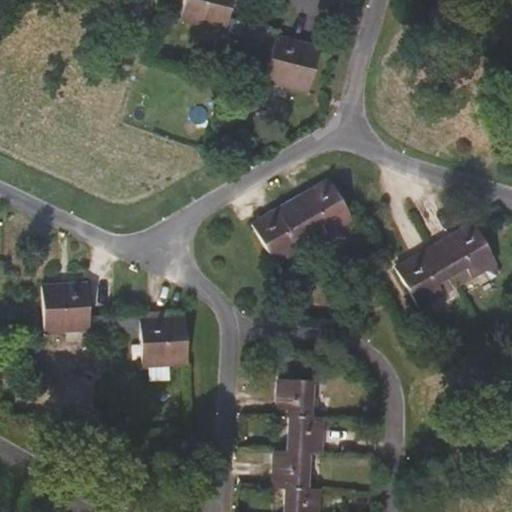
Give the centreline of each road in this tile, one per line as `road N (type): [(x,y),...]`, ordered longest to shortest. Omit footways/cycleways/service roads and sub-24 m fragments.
road 1 (residential): [(392,511),(389,397),(368,363),(331,339),(229,330)]
road 2 (residential): [(349,124),(180,224),(146,258)]
road 3 (residential): [(229,330),(220,511)]
road 4 (residential): [(349,124),(397,163),(511,196)]
road 5 (residential): [(0,188),(146,258)]
road 6 (residential): [(369,0),(349,124)]
